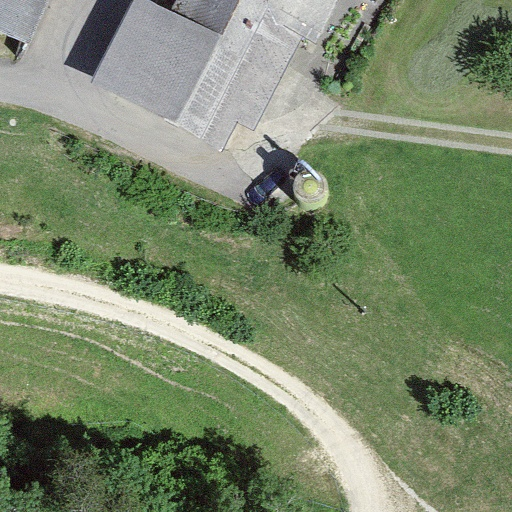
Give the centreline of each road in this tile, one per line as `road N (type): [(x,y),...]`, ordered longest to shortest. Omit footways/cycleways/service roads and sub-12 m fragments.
road 1 (track): [(0,283),(147,319),(261,369),(328,437),(362,490),(364,511)]
road 2 (track): [(511,143),(325,119),(257,177)]
road 3 (unclassified): [(0,90),(257,177)]
